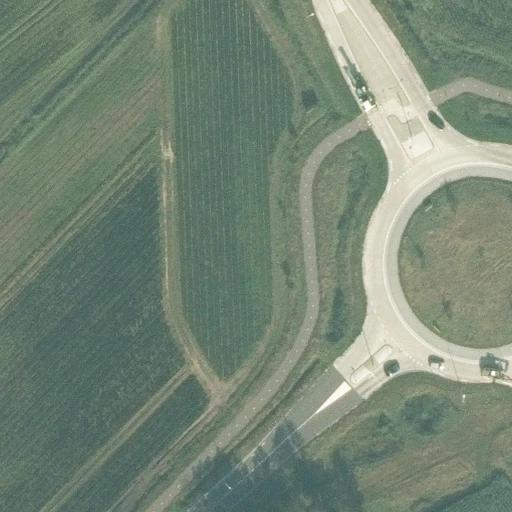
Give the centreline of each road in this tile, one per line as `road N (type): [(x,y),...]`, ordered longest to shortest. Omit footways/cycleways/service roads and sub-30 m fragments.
road 1 (primary): [(323,0),(409,178)]
road 2 (primary): [(448,156),(352,0)]
road 3 (primary): [(409,178),(374,234),(373,279),(389,320)]
road 4 (secondary): [(389,320),(292,435)]
road 5 (secondary): [(292,435),(345,405),(410,344)]
